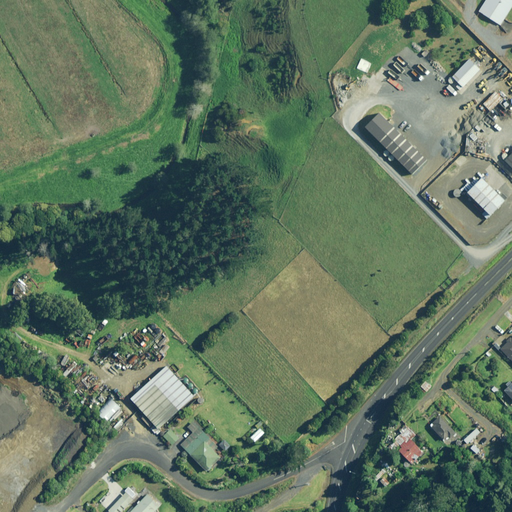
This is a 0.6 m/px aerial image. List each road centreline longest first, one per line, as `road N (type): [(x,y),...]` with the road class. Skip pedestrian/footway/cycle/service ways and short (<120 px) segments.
road 1 (unclassified): [(59,511),(128,450),(153,455),(189,487),(219,495),(351,443)]
road 2 (secondary): [(351,443),(435,333),(511,258)]
